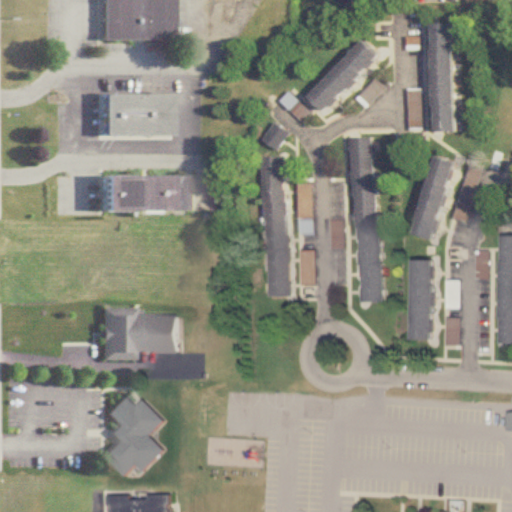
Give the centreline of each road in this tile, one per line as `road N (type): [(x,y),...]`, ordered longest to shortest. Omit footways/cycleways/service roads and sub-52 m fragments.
road 1 (residential): [(319,142),(328,324),(341,348),(369,371),(408,380),(511,382)]
road 2 (residential): [(408,23),(403,98),(376,121),(319,142)]
road 3 (residential): [(471,380),(471,250)]
